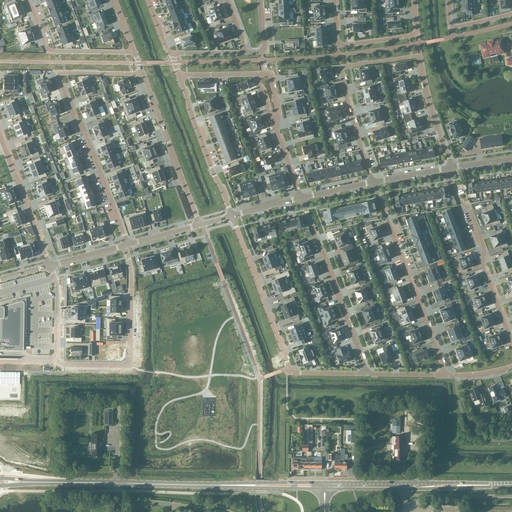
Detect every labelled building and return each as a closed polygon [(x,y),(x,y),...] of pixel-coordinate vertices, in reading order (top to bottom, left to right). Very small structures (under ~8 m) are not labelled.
[(88,2),(85,3),(87,10),(88,10),(89,13),(96,10),(95,7),(100,5),(97,0),(94,0),(88,3),(88,2)] [(175,0),(174,0),(166,3),(168,8),(178,5),(175,0)] [(496,0),(497,1),(501,0),(501,5),(500,5),(500,10),(505,10),(505,9),(509,9),(509,5),(509,1),(508,0),(496,0)] [(9,14),(22,9),(21,5),(20,6),(19,3),(16,4),(15,2),(6,5),(9,14)] [(57,2),(47,6),(48,8),(48,9),(49,11),(59,7),(57,2)] [(399,2),(385,3),(386,13),(395,13),(394,10),(395,9),(399,9),(399,8),(400,8),(400,4),(399,4),(399,2)] [(366,3),(351,4),(351,6),(351,10),(352,10),(359,10),(360,13),(366,13),(366,3)] [(317,4),(310,4),(311,10),(313,10),(313,14),(325,13),(324,7),(317,7),(317,4)] [(477,15),(476,4),(462,4),(462,11),(466,11),(467,15),(477,15)] [(178,5),(168,8),(170,13),(179,10),(178,5)] [(207,11),(209,17),(221,13),(220,10),(221,10),(220,7),(218,7),(213,9),(212,5),(204,8),(205,12),(207,11)] [(59,7),(49,11),(49,14),(50,13),(51,16),(60,12),(59,7)] [(21,19),(20,16),(23,15),(22,12),(23,12),(22,9),(9,14),(12,22),(21,19)] [(179,10),(170,13),(172,18),(181,15),(179,10)] [(60,12),(51,16),(53,21),(64,17),(62,11),(60,12)] [(94,23),(105,19),(102,12),(98,14),(97,12),(92,13),(93,16),(94,18),(91,19),(93,24),(94,23)] [(221,13),(209,17),(211,23),(210,24),(211,28),(219,25),(218,21),(223,19),(223,18),(224,18),(223,15),(221,15),(221,13)] [(325,13),(313,14),(314,18),(310,18),(311,24),(318,24),(318,20),(325,20),(325,13)] [(172,18),(174,23),(185,19),(183,14),(181,15),(172,18)] [(64,17),(53,21),(55,26),(66,22),(64,17)] [(289,17),(279,17),(279,23),(286,23),(286,26),(292,26),(292,20),(289,20),(289,17)] [(358,25),(353,25),(354,32),(357,32),(357,33),(362,33),(362,32),(366,32),(365,25),(366,25),(365,18),(358,19),(359,24),(358,25)] [(384,24),(388,24),(388,29),(390,29),(390,30),(393,30),(393,29),(401,28),(400,21),(394,22),(393,18),(383,19),(384,24)] [(97,29),(98,32),(104,29),(103,27),(107,25),(105,19),(94,23),(97,29)] [(185,19),(174,23),(176,28),(187,24),(185,25),(183,20),(185,19)] [(187,24),(176,28),(176,29),(178,34),(189,29),(187,24)] [(66,26),(56,30),(57,33),(58,36),(68,32),(66,26)] [(326,34),(326,29),(321,29),(321,26),(314,26),(315,36),(317,35),(327,34),(326,34)] [(18,33),(16,34),(18,40),(32,35),(31,33),(29,29),(24,31),(23,28),(17,30),(18,33)] [(218,38),(228,34),(226,29),(219,31),(218,28),(212,30),(214,34),(216,33),(218,38)] [(103,36),(100,37),(103,44),(105,43),(106,44),(110,44),(114,44),(111,35),(109,35),(108,30),(101,33),(103,36)] [(68,32),(58,36),(59,38),(60,40),(70,37),(68,32)] [(181,43),(183,48),(190,45),(190,47),(194,45),(194,44),(194,43),(192,36),(191,37),(190,33),(182,36),(183,40),(181,41),(182,43),(181,43)] [(218,38),(220,44),(221,44),(224,42),(231,40),(228,34),(218,38)] [(32,35),(18,40),(21,49),(28,47),(27,44),(34,41),(32,37),(33,37),(32,35)] [(70,37),(60,40),(62,46),(64,45),(65,48),(73,45),(72,42),(75,41),(73,36),(70,37)] [(299,47),(299,43),(298,39),(286,40),(287,43),(281,44),(281,49),(282,50),(283,50),(283,52),(291,51),(293,51),(292,47),(299,47)] [(327,46),(327,41),(327,40),(317,41),(316,41),(316,50),(323,50),(322,46),(327,46)] [(480,45),(483,58),(490,56),(491,57),(497,56),(497,55),(504,53),(501,40),(493,42),(493,41),(488,42),(488,43),(480,45)] [(405,64),(401,65),(400,63),(396,64),(396,65),(395,66),(396,69),(392,70),(393,76),(401,75),(400,71),(406,70),(406,69),(407,68),(406,65),(405,65),(405,64)] [(331,69),(320,71),(322,78),(323,78),(324,83),(330,82),(329,77),(333,76),(331,69)] [(368,70),(360,72),(360,73),(359,73),(360,77),(361,76),(362,82),(366,81),(366,85),(372,83),(372,80),(370,80),(368,70)] [(297,74),(290,75),(291,79),(287,80),(288,86),(302,84),(301,77),(298,78),(297,74)] [(9,78),(3,78),(3,84),(16,84),(16,79),(17,79),(17,75),(9,75),(9,78)] [(82,82),(76,84),(78,90),(90,86),(87,77),(81,79),(82,82)] [(408,80),(402,81),(401,78),(394,80),(395,85),(399,85),(400,88),(411,86),(410,81),(408,81),(408,80)] [(43,79),(36,81),(37,85),(39,84),(41,89),(51,85),(49,80),(49,79),(48,80),(49,80),(44,82),(43,79)] [(118,83),(117,84),(120,92),(121,91),(123,96),(128,94),(127,89),(131,87),(128,80),(125,81),(125,80),(117,82),(118,83)] [(249,89),(246,81),(246,82),(236,85),(239,93),(239,92),(249,88),(249,89)] [(208,82),(198,82),(198,88),(205,88),(205,92),(213,92),(213,84),(210,84),(208,84),(208,82)] [(16,84),(3,84),(3,91),(10,91),(10,94),(17,94),(17,90),(16,90),(16,84)] [(302,84),(288,86),(288,89),(287,89),(288,92),(289,92),(289,93),(297,91),(297,96),(304,95),(302,84)] [(41,89),(39,90),(42,99),(47,97),(46,94),(51,92),(52,92),(53,91),(51,85),(41,89)] [(335,87),(335,86),(333,87),(333,86),(332,87),(328,88),(328,85),(320,86),(322,95),(326,95),(326,94),(336,92),(335,90),(336,90),(336,87),(335,87)] [(363,95),(364,94),(365,97),(377,94),(376,91),(378,90),(378,89),(379,88),(379,85),(372,86),(373,89),(370,90),(370,88),(363,90),(363,91),(362,91),(363,95)] [(90,86),(78,90),(81,96),(87,94),(88,97),(93,95),(90,86)] [(411,91),(412,90),(411,86),(400,88),(400,91),(397,92),(398,98),(406,97),(405,93),(411,92),(411,91)] [(326,94),(326,95),(326,97),(322,98),(324,104),(331,103),(331,100),(337,98),(338,97),(337,94),(336,95),(336,92),(326,94)] [(366,103),(366,104),(373,103),(372,101),(375,100),(376,103),(381,102),(380,99),(378,99),(377,94),(365,97),(365,100),(364,100),(365,103),(366,103)] [(215,95),(209,97),(210,100),(204,103),(205,105),(204,106),(205,109),(215,105),(214,102),(217,100),(215,95)] [(244,106),(254,102),(253,99),(252,99),(251,96),(247,98),(246,95),(237,98),(239,104),(243,103),(243,104),(244,106)] [(304,97),(297,98),(298,102),(291,103),(292,110),(305,107),(303,101),(305,101),(304,97)] [(127,98),(120,101),(124,110),(137,105),(137,103),(136,103),(135,99),(128,101),(127,98)] [(413,100),(407,101),(406,98),(399,100),(400,105),(404,105),(405,108),(416,105),(414,101),(413,100)] [(9,105),(5,106),(7,112),(20,107),(18,101),(15,102),(13,99),(7,102),(9,105)] [(90,103),(84,106),(87,112),(98,107),(95,99),(89,101),(90,103)] [(50,101),(44,104),(48,112),(59,108),(57,102),(57,101),(57,102),(51,104),(50,101)] [(244,117),(253,113),(252,110),(256,109),(255,106),(256,105),(254,102),(244,106),(245,108),(245,109),(242,110),(244,117)] [(137,105),(124,110),(127,120),(134,118),(133,114),(140,111),(138,107),(137,105)] [(215,105),(205,109),(206,111),(207,111),(208,114),(214,111),(215,114),(222,112),(221,109),(217,110),(215,105)] [(410,113),(416,112),(416,111),(417,110),(416,105),(405,108),(406,111),(402,113),(404,118),(411,117),(410,113)] [(327,116),(341,113),(340,110),(339,110),(338,107),(333,109),(332,106),(325,108),(326,110),(326,112),(325,112),(326,116),(327,115),(327,116)] [(368,112),(370,118),(381,115),(380,110),(381,109),(380,106),(373,108),(373,111),(368,112)] [(20,107),(7,112),(9,117),(13,116),(14,119),(20,117),(19,114),(22,112),(20,107)] [(98,107),(87,112),(89,118),(95,116),(96,119),(101,116),(98,107)] [(299,115),(299,119),(307,117),(305,107),(292,110),(294,116),(299,115)] [(59,108),(48,112),(50,117),(50,118),(51,121),(56,119),(55,116),(59,114),(61,114),(61,113),(59,108)] [(341,113),(327,116),(328,122),(329,125),(337,123),(337,120),(342,119),(341,115),(340,116),(340,113),(341,113)] [(219,115),(210,118),(212,124),(221,120),(219,115)] [(383,121),(381,115),(370,118),(371,124),(377,123),(377,125),(384,124),(383,120),(383,121)] [(251,117),(246,120),(248,125),(251,124),(252,127),(261,123),(260,121),(261,121),(260,117),(252,120),(251,117)] [(418,119),(412,121),(411,118),(404,120),(405,123),(409,122),(411,128),(421,125),(420,121),(419,120),(418,119)] [(16,125),(13,126),(15,132),(28,127),(25,121),(22,122),(21,119),(15,122),(16,125)] [(141,119),(131,123),(133,128),(134,127),(136,132),(146,128),(144,123),(143,123),(141,119)] [(303,124),(296,126),(298,132),(310,129),(308,122),(310,122),(309,119),(303,120),(303,124)] [(98,125),(92,127),(95,133),(106,129),(103,120),(97,122),(98,125)] [(221,120),(212,124),(214,129),(223,126),(221,120)] [(456,122),(449,124),(450,129),(452,135),(454,139),(461,137),(460,132),(461,131),(459,126),(458,126),(456,122)] [(257,132),(264,129),(263,125),(262,125),(261,123),(252,127),(249,128),(252,133),(249,134),(250,137),(258,134),(257,132)] [(58,124),(52,126),(55,134),(68,130),(66,124),(65,124),(59,127),(58,124)] [(416,133),(422,131),(422,130),(423,129),(421,125),(411,128),(412,131),(408,133),(410,138),(417,136),(416,133)] [(223,126),(214,129),(216,135),(225,131),(223,126)] [(336,139),(347,136),(345,129),(342,130),(340,126),(332,128),(333,133),(334,133),(336,139)] [(28,127),(15,132),(17,137),(20,136),(22,139),(28,137),(27,134),(30,133),(28,127)] [(146,128),(136,132),(138,137),(136,137),(138,142),(149,138),(147,134),(148,133),(146,128)] [(106,129),(95,133),(97,139),(103,137),(104,140),(110,138),(106,129)] [(310,129),(298,132),(300,138),(304,137),(305,141),(314,138),(313,134),(311,135),(310,129)] [(386,129),(374,132),(377,141),(388,138),(386,129)] [(55,134),(54,135),(56,140),(58,140),(59,143),(64,141),(63,138),(67,136),(68,137),(69,136),(70,136),(68,130),(55,134)] [(225,131),(216,135),(218,141),(227,137),(225,131)] [(265,134),(254,138),(256,142),(258,141),(260,146),(269,142),(267,137),(266,137),(265,134)] [(346,143),(349,143),(347,136),(336,139),(338,145),(337,146),(339,150),(347,148),(346,143)] [(468,136),(462,148),(468,151),(474,140),(468,136)] [(227,137),(218,141),(220,146),(229,143),(227,137)] [(490,138),(480,139),(482,149),(491,147),(491,146),(495,146),(495,147),(501,146),(500,139),(497,140),(497,137),(493,137),(493,138),(490,138)] [(31,139),(20,143),(22,146),(21,147),(23,152),(32,148),(34,148),(31,139)] [(105,146),(100,148),(102,153),(112,150),(113,150),(110,141),(104,143),(105,146)] [(269,142),(260,146),(262,151),(260,151),(261,155),(272,151),(270,148),(271,148),(269,142)] [(60,152),(61,155),(65,153),(74,149),(72,144),(71,143),(67,144),(68,145),(62,148),(63,151),(60,152)] [(229,143),(220,146),(222,152),(231,148),(229,143)] [(144,144),(138,146),(142,156),(155,152),(153,145),(145,148),(144,144)] [(316,151),(314,145),(302,148),(304,155),(308,154),(309,159),(316,157),(315,152),(316,151)] [(32,148),(23,152),(25,157),(27,156),(28,160),(39,156),(37,150),(33,152),(32,148)] [(231,148),(222,152),(224,157),(234,154),(231,148)] [(65,153),(67,159),(77,155),(76,152),(75,152),(74,149),(65,153)] [(112,150),(102,153),(104,159),(114,155),(112,150)] [(155,152),(142,156),(146,166),(151,164),(150,160),(157,158),(157,156),(158,156),(156,153),(155,152)] [(114,155),(104,159),(106,164),(116,160),(116,161),(118,160),(116,154),(114,155)] [(234,154),(224,157),(227,163),(236,160),(234,154)] [(67,159),(69,164),(79,161),(78,158),(77,155),(67,159)] [(274,155),(265,158),(267,165),(277,162),(274,155)] [(35,163),(28,166),(30,170),(31,172),(43,167),(39,158),(34,160),(35,163)] [(116,160),(106,164),(108,170),(114,168),(115,170),(120,168),(119,165),(118,166),(116,161),(116,160)] [(69,164),(71,169),(81,166),(79,161),(69,164)] [(355,164),(357,172),(362,171),(361,168),(362,168),(362,165),(361,165),(360,161),(354,162),(354,164),(355,164)] [(232,168),(229,169),(230,171),(230,172),(231,176),(242,172),(238,162),(230,165),(232,168)] [(81,166),(71,169),(74,177),(80,175),(79,172),(83,171),(81,166)] [(158,166),(148,170),(149,175),(152,174),(153,179),(154,179),(163,175),(163,174),(162,170),(161,171),(161,170),(160,170),(158,166)] [(31,173),(31,174),(32,178),(39,176),(40,179),(46,176),(43,167),(31,172),(31,173)] [(116,175),(111,177),(113,183),(122,179),(122,180),(124,179),(121,170),(115,172),(116,175)] [(285,187),(283,180),(287,179),(285,172),(275,175),(279,189),(285,187)] [(163,175),(154,179),(153,179),(151,179),(155,189),(165,185),(164,181),(165,181),(163,175)] [(279,189),(275,175),(264,178),(266,185),(271,183),(273,191),(279,189)] [(80,177),(75,179),(78,187),(87,183),(85,178),(81,179),(80,177)] [(41,184),(36,186),(36,187),(37,190),(38,192),(49,188),(46,179),(40,181),(41,184)] [(122,179),(113,183),(115,188),(124,185),(124,184),(122,180),(122,179)] [(256,180),(246,182),(250,197),(256,195),(254,187),(258,187),(256,180)] [(246,182),(236,185),(238,192),(242,191),(243,198),(250,197),(246,182)] [(87,183),(78,187),(80,192),(89,188),(87,183)] [(124,185),(115,188),(117,193),(127,190),(128,189),(126,184),(124,184),(124,185)] [(12,188),(6,191),(5,187),(0,189),(0,193),(3,192),(8,205),(17,201),(15,197),(14,193),(13,193),(12,188)] [(49,188),(38,192),(39,194),(40,197),(40,198),(46,195),(47,198),(53,196),(50,187),(49,188)] [(89,188),(80,192),(82,197),(92,194),(91,191),(90,191),(89,188)] [(440,189),(442,199),(448,198),(448,197),(449,197),(448,194),(447,194),(446,188),(440,189)] [(127,190),(117,193),(119,199),(125,197),(126,200),(131,198),(130,194),(129,195),(127,190)] [(92,194),(82,197),(84,203),(93,200),(92,197),(93,197),(92,194)] [(49,204),(43,206),(44,209),(45,212),(57,208),(54,199),(48,201),(49,204)] [(84,203),(81,204),(82,206),(85,205),(86,209),(91,207),(92,208),(96,207),(95,206),(96,205),(93,200),(84,203)] [(373,202),(361,204),(363,215),(372,213),(372,215),(376,214),(375,210),(376,210),(375,204),(374,204),(373,202)] [(361,204),(336,210),(338,220),(363,215),(361,204)] [(483,220),(496,215),(492,205),(486,207),(488,212),(482,214),(483,219),(483,220)] [(57,208),(45,212),(46,215),(47,215),(48,218),(54,216),(55,219),(62,216),(60,213),(59,213),(57,208)] [(16,209),(6,213),(8,217),(13,215),(17,227),(25,224),(21,212),(17,213),(16,209)] [(153,214),(150,215),(152,221),(155,220),(155,222),(158,221),(158,222),(163,221),(160,210),(153,212),(153,214)] [(325,221),(326,225),(330,224),(330,222),(338,220),(336,210),(323,212),(324,215),(323,215),(324,221),(325,221)] [(450,210),(442,213),(444,218),(452,215),(450,210)] [(145,211),(135,214),(139,228),(146,226),(144,220),(147,219),(145,211)] [(130,217),(124,219),(125,223),(127,229),(131,228),(131,230),(139,228),(135,214),(130,215),(130,217)] [(452,215),(444,218),(446,223),(455,220),(455,219),(454,220),(452,215)] [(500,223),(499,220),(498,220),(496,215),(483,220),(484,220),(486,225),(492,223),(493,226),(500,223)] [(294,229),(304,227),(302,217),(292,220),(294,229)] [(415,217),(406,220),(408,226),(417,222),(415,217)] [(284,232),(294,229),(292,220),(281,222),(284,232)] [(455,220),(446,223),(448,228),(457,225),(455,220)] [(100,227),(95,229),(98,239),(100,239),(104,238),(103,234),(106,233),(106,232),(104,222),(99,223),(100,227)] [(417,222),(408,226),(409,226),(411,231),(419,227),(417,222)] [(266,237),(276,234),(273,224),(263,227),(266,237)] [(457,225),(448,228),(449,233),(459,230),(457,225)] [(381,231),(379,227),(373,229),(372,226),(366,228),(369,237),(371,236),(381,232),(381,231)] [(255,239),(266,237),(263,227),(253,230),(255,239)] [(419,227),(411,231),(412,235),(412,236),(421,232),(419,227)] [(88,230),(86,231),(87,237),(90,237),(91,241),(92,241),(95,240),(98,239),(95,229),(89,230),(88,230)] [(344,234),(347,233),(346,230),(339,232),(341,235),(334,237),(335,240),(334,241),(335,243),(346,239),(344,234)] [(459,230),(449,233),(451,238),(460,235),(459,230)] [(492,243),(504,238),(501,230),(495,232),(497,235),(490,237),(492,242),(492,243)] [(382,232),(381,232),(371,236),(373,241),(371,241),(372,245),(378,242),(377,239),(383,237),(381,232),(382,232)] [(421,232),(412,236),(414,241),(423,238),(421,232)] [(73,241),(72,241),(73,245),(74,245),(74,246),(85,243),(82,233),(75,235),(75,238),(72,239),(73,241)] [(460,235),(451,238),(453,243),(462,240),(460,235),(461,235),(460,235)] [(67,236),(56,238),(60,250),(66,248),(65,244),(69,243),(67,236)] [(423,238),(414,241),(416,246),(425,243),(423,238)] [(508,246),(504,238),(492,243),(494,248),(501,246),(502,249),(508,246)] [(346,239),(335,243),(336,246),(337,246),(338,248),(345,246),(346,249),(352,246),(351,243),(348,245),(346,239)] [(6,240),(0,241),(0,246),(2,252),(0,252),(0,253),(2,260),(5,259),(6,260),(11,259),(6,240)] [(301,252),(310,249),(309,247),(310,246),(309,243),(308,243),(307,242),(303,244),(302,240),(293,244),(296,250),(298,249),(300,250),(301,252)] [(462,240),(453,243),(455,248),(464,245),(463,245),(462,240)] [(29,244),(23,246),(27,259),(29,258),(32,257),(33,257),(31,251),(34,250),(32,243),(29,244),(29,243),(29,244)] [(425,243),(416,246),(417,251),(426,248),(425,243)] [(464,245),(455,248),(457,254),(466,250),(464,245)] [(13,248),(15,255),(18,254),(20,261),(21,261),(20,260),(24,259),(24,260),(27,259),(23,246),(17,247),(16,247),(17,247),(13,248)] [(340,257),(341,260),(352,256),(350,251),(353,250),(352,246),(346,249),(347,252),(341,254),(342,257),(340,257)] [(379,246),(373,248),(375,254),(377,253),(378,256),(389,252),(387,246),(380,249),(379,246)] [(180,252),(177,253),(181,265),(186,263),(185,257),(193,255),(192,252),(193,251),(192,247),(191,247),(187,248),(187,247),(184,248),(179,250),(180,252)] [(426,248),(417,251),(418,251),(420,256),(428,253),(426,248)] [(301,254),(301,256),(298,257),(301,263),(310,260),(309,256),(312,255),(312,254),(313,254),(311,251),(310,251),(310,249),(301,252),(301,254)] [(262,258),(265,264),(278,259),(275,250),(268,252),(269,255),(262,258)] [(511,262),(507,251),(501,254),(502,257),(503,256),(504,258),(499,260),(501,265),(511,262)] [(165,253),(160,255),(162,263),(173,260),(174,263),(178,262),(176,254),(173,255),(172,252),(167,253),(165,253)] [(389,252),(378,256),(380,260),(377,261),(379,266),(386,264),(385,261),(391,259),(389,252)] [(428,253),(420,256),(422,261),(430,258),(428,253)] [(470,261),(468,256),(462,258),(461,255),(455,258),(458,266),(471,261),(470,261)] [(149,258),(147,258),(150,270),(150,271),(150,272),(156,270),(156,271),(160,270),(158,263),(155,264),(153,257),(152,257),(152,256),(149,257),(149,258)] [(357,258),(353,259),(352,256),(341,260),(343,263),(344,263),(345,265),(351,263),(352,266),(359,263),(357,258)] [(142,265),(138,266),(140,273),(150,271),(150,270),(147,258),(140,260),(142,265)] [(430,258),(422,261),(424,266),(432,263),(430,258)] [(278,259),(265,264),(267,270),(274,268),(275,271),(282,269),(278,259)] [(471,262),(471,261),(458,266),(461,274),(467,272),(466,269),(472,267),(471,262)] [(511,272),(511,264),(511,262),(501,265),(503,271),(508,269),(508,271),(509,274),(511,272)] [(308,273),(318,270),(315,264),(309,266),(308,264),(301,266),(303,271),(307,270),(308,273)] [(439,273),(435,264),(429,266),(431,270),(425,272),(427,278),(440,273),(439,273)] [(112,268),(109,269),(111,276),(112,280),(118,278),(117,274),(121,273),(120,266),(116,267),(115,267),(113,268),(112,268)] [(349,277),(350,279),(361,275),(358,266),(353,268),(354,271),(348,273),(349,277)] [(389,266),(382,268),(385,277),(397,273),(395,267),(390,269),(389,266)] [(318,270),(308,273),(310,277),(306,278),(308,283),(315,281),(314,278),(320,275),(318,270)] [(89,281),(91,288),(101,285),(99,279),(104,278),(102,271),(98,272),(94,273),(91,274),(92,280),(89,281)] [(272,282),(274,289),(286,284),(284,280),(289,276),(288,271),(275,276),(277,281),(272,282)] [(397,273),(385,277),(387,283),(399,279),(397,273)] [(443,282),(440,273),(427,278),(430,283),(436,281),(437,284),(443,282)] [(366,283),(362,274),(361,274),(361,275),(350,279),(351,281),(352,284),(358,282),(359,285),(366,283)] [(466,286),(478,281),(476,276),(470,278),(468,275),(463,277),(466,286)] [(83,276),(77,277),(81,291),(91,289),(89,283),(86,283),(83,276)] [(70,288),(72,294),(76,293),(75,291),(80,290),(81,292),(81,291),(77,277),(71,279),(72,283),(73,287),(70,288)] [(478,281),(466,286),(469,294),(475,292),(474,289),(480,286),(478,281)] [(316,295),(326,291),(325,289),(326,288),(324,285),(324,286),(323,285),(319,286),(317,283),(309,286),(312,293),(314,292),(316,295)] [(286,284),(274,289),(276,295),(281,293),(283,297),(296,292),(294,288),(287,288),(286,284)] [(366,292),(370,287),(369,284),(361,287),(362,290),(355,292),(357,298),(366,295),(366,292)] [(433,291),(435,297),(447,292),(444,284),(438,286),(439,289),(433,291)] [(394,287),(388,290),(390,295),(393,294),(394,298),(405,294),(402,287),(396,290),(394,287)] [(326,291),(316,295),(317,298),(314,299),(316,305),(325,302),(323,299),(328,297),(327,296),(328,296),(327,293),(326,293),(326,291)] [(451,301),(447,292),(435,297),(437,303),(444,301),(445,303),(451,301)] [(405,294),(394,298),(395,301),(393,302),(395,307),(401,305),(400,302),(407,300),(405,294)] [(371,299),(368,300),(366,295),(357,298),(359,304),(366,301),(367,304),(373,302),(371,299)] [(477,298),(476,295),(470,297),(473,305),(475,304),(485,300),(486,299),(485,297),(484,297),(483,295),(477,298)] [(110,296),(110,306),(121,306),(121,300),(119,300),(119,296),(110,296)] [(293,298),(284,301),(285,304),(284,305),(281,307),(281,308),(280,308),(281,311),(282,311),(283,313),(294,309),(293,305),(296,304),(293,298)] [(485,301),(485,300),(475,304),(477,309),(475,310),(476,313),(482,311),(481,308),(487,306),(485,301)] [(0,351),(21,351),(22,351),(23,351),(23,350),(23,349),(24,304),(24,303),(23,302),(22,302),(22,301),(21,301),(0,307),(0,351)] [(446,305),(447,308),(440,311),(442,317),(455,312),(451,303),(446,305)] [(71,308),(71,314),(82,314),(82,305),(75,305),(75,308),(71,308)] [(323,317),(334,313),(333,311),(334,311),(333,308),(332,308),(332,307),(327,309),(326,305),(317,308),(320,315),(322,314),(323,317)] [(365,318),(377,313),(374,305),(367,307),(368,310),(362,312),(363,313),(362,313),(363,316),(364,316),(365,318)] [(110,306),(109,316),(118,316),(118,313),(121,313),(121,306),(110,306)] [(402,308),(396,310),(398,316),(400,315),(402,318),(403,318),(412,314),(410,308),(403,311),(402,308)] [(294,309),(283,313),(284,315),(283,315),(284,318),(285,318),(285,319),(290,317),(292,320),(299,318),(298,314),(297,314),(294,309)] [(458,321),(455,312),(442,317),(444,323),(451,320),(452,323),(458,321)] [(322,321),(325,328),(333,325),(332,321),(336,319),(337,318),(336,315),(335,315),(334,313),(323,317),(325,320),(322,321)] [(377,313),(365,318),(365,320),(364,320),(366,323),(367,324),(372,322),(373,324),(381,321),(377,313)] [(71,314),(71,320),(74,320),(74,323),(82,323),(82,314),(71,314)] [(412,314),(403,318),(404,321),(401,323),(403,328),(409,326),(408,323),(415,320),(412,314)] [(477,316),(479,322),(482,321),(483,324),(493,320),(492,320),(491,315),(484,317),(483,314),(477,316)] [(106,319),(106,329),(121,330),(121,327),(122,324),(121,324),(121,323),(113,323),(113,319),(106,319)] [(493,320),(483,324),(480,324),(482,330),(480,330),(482,334),(489,331),(488,328),(495,325),(493,320)] [(290,330),(292,336),(306,331),(302,322),(295,324),(297,327),(290,330)] [(447,330),(450,336),(462,332),(459,323),(453,325),(454,328),(447,330)] [(372,337),(381,334),(380,331),(384,329),(382,324),(375,326),(376,329),(370,332),(370,333),(369,333),(370,336),(371,336),(372,337)] [(418,329),(414,331),(413,327),(403,331),(405,337),(409,336),(410,337),(411,338),(410,339),(420,335),(419,333),(420,332),(420,331),(419,329),(418,330),(418,329)] [(71,328),(70,338),(74,338),(74,342),(81,342),(81,338),(78,338),(78,328),(71,328)] [(106,329),(106,340),(113,340),(113,336),(120,336),(121,336),(121,332),(121,330),(106,329)] [(330,339),(342,334),(340,330),(339,330),(339,329),(332,332),(331,329),(325,331),(327,337),(329,336),(330,339)] [(306,331),(292,336),(294,343),(299,341),(300,345),(309,341),(306,331)] [(465,340),(462,332),(450,336),(452,342),(458,340),(459,343),(465,340)] [(343,339),(344,339),(342,334),(330,339),(331,342),(329,343),(331,348),(337,346),(336,343),(343,340),(343,339)] [(381,334),(372,337),(373,339),(371,340),(372,343),(374,342),(374,343),(381,341),(382,343),(389,341),(387,335),(383,337),(381,334)] [(488,344),(500,340),(500,339),(498,334),(492,337),(491,334),(485,336),(488,344)] [(422,337),(421,337),(420,335),(410,339),(411,342),(408,343),(411,349),(418,346),(417,343),(423,341),(422,340),(423,340),(422,337)] [(500,340),(488,344),(491,352),(497,350),(496,347),(502,345),(500,340)] [(455,350),(458,355),(457,356),(468,352),(466,346),(468,345),(467,342),(461,344),(462,347),(455,350)] [(116,349),(116,345),(106,345),(106,349),(108,349),(108,356),(120,356),(120,349),(116,349)] [(389,364),(390,363),(390,362),(389,358),(394,356),(390,346),(383,349),(384,353),(379,355),(383,365),(386,363),(387,364),(388,365),(389,364)] [(350,361),(351,360),(352,360),(349,352),(345,353),(344,352),(345,351),(343,347),(337,350),(339,355),(337,356),(340,364),(347,361),(348,362),(350,361)] [(308,348),(299,352),(301,355),(299,356),(301,360),(302,360),(304,363),(312,360),(311,356),(313,356),(311,351),(309,352),(308,348)] [(418,363),(429,358),(426,350),(419,353),(418,350),(412,353),(413,356),(415,355),(418,363)] [(470,357),(468,352),(457,356),(459,362),(466,359),(468,362),(474,360),(472,357),(470,357)] [(0,372),(0,384),(19,385),(20,372),(0,372)] [(500,400),(501,399),(501,398),(505,396),(502,389),(499,390),(497,389),(496,385),(488,388),(490,393),(490,394),(489,395),(490,396),(491,397),(492,397),(494,402),(495,401),(495,402),(496,402),(497,402),(499,402),(500,401),(500,400)] [(476,387),(469,390),(472,397),(471,398),(472,402),(473,401),(473,402),(479,400),(482,408),(487,406),(483,394),(479,395),(476,387)] [(112,426),(113,410),(103,410),(103,426),(112,426)] [(408,413),(408,422),(416,422),(416,413),(408,413)] [(346,431),(346,442),(355,442),(355,431),(346,431)] [(101,457),(101,434),(91,434),(91,457),(101,457)] [(404,460),(404,437),(394,437),(394,460),(404,460)] [(322,462),(316,462),(313,462),(314,457),(310,457),(310,469),(316,470),(322,470),(322,462)] [(304,459),(302,458),(293,458),(292,462),(292,466),(292,469),(297,469),(304,469),(304,459)]
